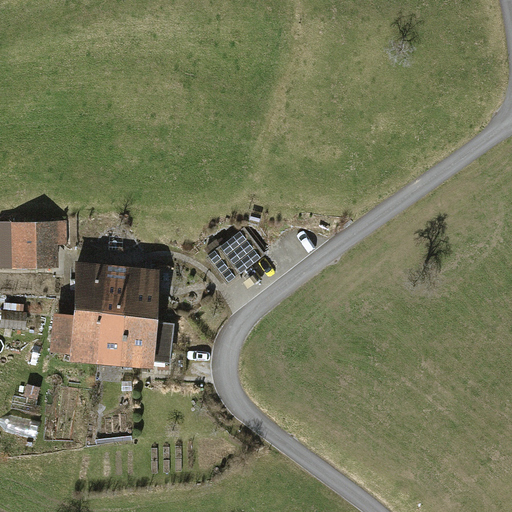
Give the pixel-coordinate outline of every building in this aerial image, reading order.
[(67,220),(11,220),(11,267),(58,267),(58,243),(67,243),(67,220)] [(262,258),(242,229),(205,254),(225,283),(262,258)] [(72,304),(100,306),(105,261),(75,259),(72,304)] [(100,306),(96,359),(118,361),(123,308),(156,311),(160,266),(105,261),(100,306)] [(96,359),(100,306),(72,304),(72,310),(53,309),(49,347),(68,349),(68,357),(96,359)] [(156,311),(123,308),(118,361),(154,365),(154,358),(169,360),(173,323),(155,321),(156,311)]
